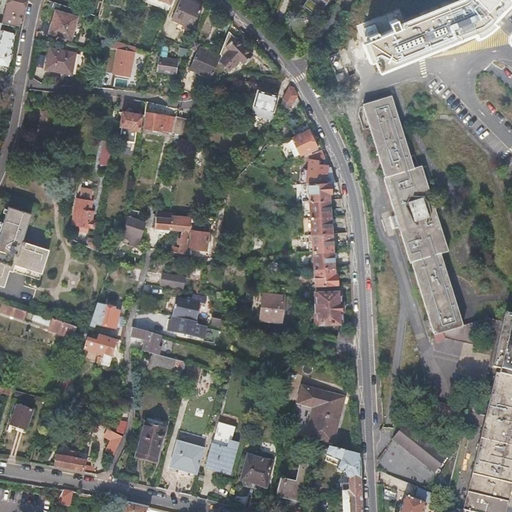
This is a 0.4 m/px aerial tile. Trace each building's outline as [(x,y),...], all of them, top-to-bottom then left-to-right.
[(8,26),(19,29),(24,6),(25,0),(7,0),(4,15),(10,17),(8,26)] [(184,0),(180,0),(172,21),(192,29),(201,7),(184,0)] [(314,15),(326,0),(309,0),(304,6),(314,15)] [(511,0),(467,0),(466,2),(366,41),(378,71),(482,29),(488,26),(501,12),(503,10),(511,0)] [(511,0),(503,10),(511,16),(511,29),(508,33),(506,37),(507,42),(511,46),(511,0)] [(68,38),(72,28),(73,28),(76,17),(55,11),(49,31),(68,38)] [(2,30),(0,35),(0,64),(6,66),(10,53),(8,52),(14,33),(2,30)] [(190,69),(211,78),(218,60),(230,32),(229,31),(218,54),(199,47),(190,69)] [(253,54),(230,32),(218,60),(228,71),(239,60),(243,65),(253,54)] [(74,52),(49,48),(45,69),(71,74),(74,52)] [(133,52),(117,49),(112,74),(129,76),(133,52)] [(177,62),(160,58),(157,70),(174,73),(177,62)] [(290,105),(296,96),(292,88),(289,87),(282,99),(290,105)] [(253,106),(272,112),(273,109),(277,96),(257,91),(253,106)] [(410,264),(432,337),(443,333),(461,328),(439,256),(447,254),(421,167),(413,169),(391,97),(360,106),(383,179),(382,179),(394,217),(398,229),(408,264),(410,264)] [(121,125),(119,140),(134,142),(136,130),(139,131),(141,114),(121,111),(120,126),(121,125)] [(171,131),(175,117),(145,112),(143,127),(171,131)] [(190,120),(175,117),(171,131),(187,133),(190,120)] [(309,131),(288,141),(296,156),(310,148),(310,151),(318,148),(309,131)] [(108,166),(112,142),(104,140),(99,165),(108,166)] [(325,158),(320,150),(308,156),(310,160),(318,161),(325,158)] [(318,165),(318,161),(310,160),(308,173),(326,176),(326,166),(318,165)] [(302,169),(292,166),(288,172),(298,177),(302,169)] [(309,200),(329,199),(329,194),(331,194),(331,183),(308,184),(309,200)] [(97,223),(91,222),(93,212),(90,212),(92,202),(91,202),(93,191),(80,188),(78,199),(76,199),(71,224),(79,226),(78,231),(86,232),(87,227),(96,229),(97,224),(97,223)] [(310,217),(330,216),(329,199),(309,200),(310,217)] [(38,278),(47,251),(20,242),(29,215),(9,209),(0,234),(0,233),(0,284),(2,285),(8,268),(38,278)] [(171,247),(170,251),(178,254),(186,255),(191,216),(176,215),(176,212),(156,209),(156,213),(156,215),(172,216),(171,229),(185,231),(181,238),(180,247),(171,247)] [(147,214),(146,225),(151,225),(152,227),(171,229),(172,216),(156,215),(147,214)] [(128,216),(120,240),(133,244),(135,239),(138,240),(145,222),(140,220),(141,218),(137,216),(135,219),(128,216)] [(310,217),(311,234),(331,234),(330,216),(310,217)] [(385,233),(398,229),(394,217),(381,221),(385,233)] [(208,232),(191,231),(190,247),(206,249),(208,232)] [(312,251),(332,250),(332,244),(335,243),(335,234),(331,234),(311,234),(312,251)] [(85,244),(92,247),(94,241),(94,240),(88,237),(85,244)] [(313,268),(333,268),(332,250),(312,251),(313,268)] [(116,275),(122,259),(114,256),(106,278),(119,283),(121,278),(116,275)] [(178,272),(180,262),(174,261),(166,259),(165,270),(178,272)] [(244,264),(220,261),(219,273),(243,275),(244,264)] [(131,277),(139,279),(142,266),(135,264),(131,277)] [(315,286),(337,285),(337,274),(334,273),(333,268),(313,268),(315,286)] [(182,288),(184,277),(162,273),(160,284),(182,288)] [(315,293),(316,304),(312,304),(313,311),(315,311),(316,322),(342,321),(340,292),(315,293)] [(281,320),(284,295),(262,293),(260,318),(281,320)] [(175,296),(170,317),(171,317),(194,322),(199,301),(175,296)] [(90,324),(98,326),(99,323),(115,328),(120,311),(115,309),(115,307),(98,302),(91,321),(90,324)] [(24,312),(2,304),(0,310),(0,312),(21,320),(24,312)] [(464,321),(477,317),(474,307),(461,311),(464,321)] [(40,313),(35,311),(32,319),(37,321),(40,313)] [(40,313),(37,321),(50,325),(48,329),(66,335),(63,342),(70,344),(77,326),(40,313)] [(511,317),(506,316),(462,509),(473,511),(504,511),(511,477),(511,317)] [(194,322),(171,317),(171,321),(169,320),(168,330),(204,338),(206,328),(194,325),(194,322)] [(486,327),(499,330),(501,323),(486,319),(461,328),(443,333),(442,337),(473,345),(477,330),(486,327)] [(89,330),(105,335),(107,329),(98,326),(90,324),(89,330)] [(147,340),(144,351),(153,353),(159,355),(162,344),(159,342),(161,335),(133,327),(132,328),(131,335),(147,340)] [(337,339),(352,343),(352,333),(339,330),(337,339)] [(84,348),(103,354),(101,364),(108,366),(116,342),(98,336),(96,342),(87,339),(84,348)] [(181,370),(183,361),(159,355),(153,353),(150,361),(181,370)] [(187,363),(183,376),(197,379),(200,366),(187,363)] [(66,397),(73,375),(66,373),(59,395),(66,397)] [(10,389),(0,386),(0,392),(10,395),(12,390),(10,389)] [(297,403),(314,408),(307,435),(332,442),(344,397),(302,386),(297,403)] [(18,406),(11,425),(27,431),(33,412),(18,406)] [(166,422),(147,417),(137,456),(156,461),(166,422)] [(120,420),(118,430),(124,433),(126,421),(120,420)] [(392,439),(398,443),(400,440),(405,444),(403,446),(424,463),(426,461),(429,463),(427,466),(434,472),(447,455),(405,422),(392,439)] [(216,425),(206,466),(229,472),(236,443),(228,441),(231,428),(216,425)] [(109,449),(115,453),(123,437),(110,430),(107,437),(113,440),(109,449)] [(170,469),(197,475),(204,448),(177,442),(170,469)] [(346,495),(363,495),(362,458),(332,450),(330,458),(331,459),(329,464),(342,468),(341,472),(348,474),(349,480),(352,481),(353,487),(341,487),(341,496),(346,495)] [(58,457),(56,468),(71,470),(85,473),(87,462),(76,460),(78,453),(70,452),(68,458),(58,457)] [(272,463),(249,455),(241,479),(265,486),(272,463)] [(300,496),(305,498),(309,485),(303,484),(311,460),(302,457),(295,479),(280,475),(274,492),(299,500),(300,496)] [(55,501),(64,490),(43,486),(42,485),(40,499),(55,501)] [(69,506),(73,491),(65,490),(62,504),(69,506)] [(444,499),(419,491),(416,501),(405,497),(400,511),(421,511),(425,501),(442,506),(444,499)] [(363,511),(363,495),(346,495),(346,511),(363,511)] [(171,511),(129,503),(122,511),(171,511)]
